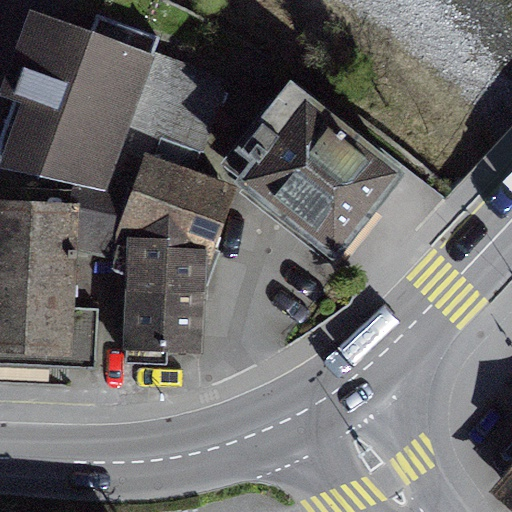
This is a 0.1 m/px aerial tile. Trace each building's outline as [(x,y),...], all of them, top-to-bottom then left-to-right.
[(0,98),(21,107),(1,170),(75,188),(109,196),(113,184),(133,192),(145,157),(193,176),(229,81),(157,54),(162,41),(95,18),(89,34),(29,13),(0,96),(0,98)] [(251,166),(235,189),(336,268),(406,180),(289,84),(236,155),(251,166)] [(193,176),(145,157),(133,192),(116,237),(129,241),(169,241),(169,251),(208,254),(206,286),(237,194),(193,176)] [(73,193),(70,207),(80,207),(77,255),(115,265),(119,249),(128,251),(129,241),(116,237),(133,192),(113,184),(109,196),(75,188),(73,193)] [(73,193),(21,190),(20,204),(70,207),(73,193)] [(0,202),(0,369),(98,372),(99,309),(74,309),(77,255),(80,207),(70,207),(20,204),(0,202)] [(128,251),(124,353),(127,353),(127,368),(165,369),(165,356),(203,357),(206,286),(208,254),(169,251),(169,241),(129,241),(128,251)] [(511,511),(511,469),(489,496),(507,511),(511,511)]
